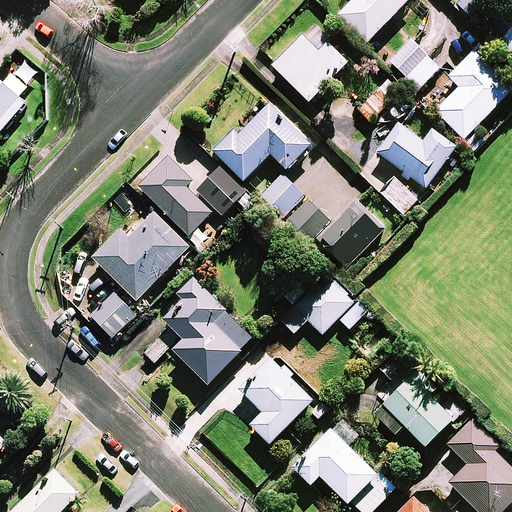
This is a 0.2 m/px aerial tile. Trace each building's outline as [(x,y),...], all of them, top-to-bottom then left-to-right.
[(413,0),(357,0),(340,18),(368,46),(413,0)] [(490,0),(465,0),(459,6),(471,19),(490,0)] [(511,34),(503,44),(511,52),(511,34)] [(321,55),(305,39),(275,69),(310,105),(350,65),(331,46),(321,55)] [(441,70),(413,42),(392,63),(420,91),(441,70)] [(511,93),(511,90),(475,55),(451,80),(461,90),(437,114),(465,142),(511,93)] [(25,62),(15,75),(30,87),(40,75),(25,62)] [(0,137),(27,106),(20,100),(29,90),(14,77),(6,86),(0,81),(0,137)] [(394,101),(382,90),(360,113),(372,124),(394,101)] [(312,149),(271,107),(240,138),(235,134),(216,154),(245,184),(272,157),(288,172),(312,149)] [(424,145),(401,127),(380,155),(427,191),(457,150),(434,132),(424,145)] [(192,182),(170,160),(140,189),(190,239),(214,215),(186,188),(192,182)] [(247,195),(222,169),(198,192),(223,218),(247,195)] [(305,198),(284,177),(263,199),(284,219),(305,198)] [(395,179),(381,194),(405,217),(419,201),(395,179)] [(330,224),(309,203),(288,223),(309,244),(330,224)] [(385,233),(356,204),(319,242),(347,270),(385,233)] [(191,250),(154,214),(129,240),(122,232),(95,260),(139,303),(191,250)] [(366,316),(331,277),(283,322),(295,335),(310,322),(323,336),(340,320),(350,331),(366,316)] [(256,340),(196,281),(181,296),(184,299),(164,320),(188,343),(177,354),(210,387),(256,340)] [(138,317),(116,294),(92,317),(114,340),(138,317)] [(314,370),(298,386),(290,378),(297,370),(280,353),(241,391),(263,414),(251,426),(271,446),(308,409),(319,420),(329,410),(316,397),(328,385),(314,370)] [(441,397),(418,373),(375,415),(397,437),(406,428),(427,449),(458,419),(438,400),(441,397)] [(25,424),(14,412),(1,425),(12,436),(25,424)] [(360,437),(342,419),(293,468),(313,488),(320,480),(348,508),(353,504),(360,511),(375,511),(395,493),(349,447),(360,437)] [(501,448),(476,423),(451,448),(469,467),(451,484),(478,511),(505,511),(511,505),(511,468),(496,453),(501,448)] [(0,454),(9,446),(0,436),(0,454)] [(64,511),(80,496),(56,472),(16,511),(64,511)] [(442,511),(426,511),(414,500),(402,511),(444,511),(442,511)]
